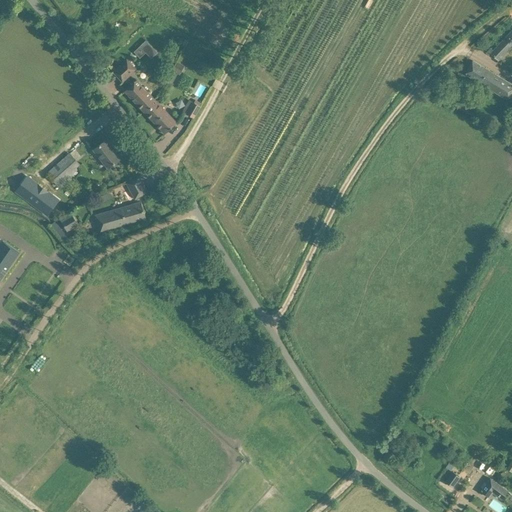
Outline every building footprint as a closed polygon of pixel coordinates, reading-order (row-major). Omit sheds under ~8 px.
[(511,30),(490,54),(498,61),(511,45),(511,30)] [(141,58),(147,52),(153,58),(160,51),(148,39),(135,51),(141,58)] [(122,82),(136,69),(127,59),(114,72),(122,82)] [(175,61),(169,81),(179,84),(186,64),(175,61)] [(494,74),(482,66),(473,61),(465,74),(507,100),(511,91),(511,84),(497,75),(498,73),(495,72),(494,74)] [(151,103),(154,99),(137,79),(125,91),(142,109),(150,102),(151,103)] [(150,102),(142,109),(165,134),(177,122),(158,102),(154,99),(151,103),(150,102)] [(196,100),(194,102),(189,99),(182,112),(193,118),(194,118),(201,106),(200,105),(202,103),(196,100)] [(229,101),(215,123),(235,136),(249,115),(229,101)] [(108,168),(112,165),(120,159),(111,147),(113,146),(107,139),(94,149),(108,168)] [(59,187),(82,166),(70,153),(47,174),(59,187)] [(139,176),(130,181),(126,183),(135,199),(139,197),(147,192),(139,176)] [(26,178),(16,192),(47,214),(58,200),(44,190),(37,185),(26,178)] [(94,206),(101,203),(98,197),(91,201),(94,206)] [(141,202),(132,205),(95,215),(100,232),(146,218),(141,202)] [(59,218),(67,232),(78,225),(70,212),(59,218)] [(0,279),(19,252),(3,241),(0,244),(0,279)] [(452,471),(445,482),(452,488),(460,477),(452,471)] [(491,478),(481,491),(489,497),(493,492),(502,499),(508,491),(491,478)] [(500,511),(501,511),(505,506),(492,500),(489,506),(500,511)]
